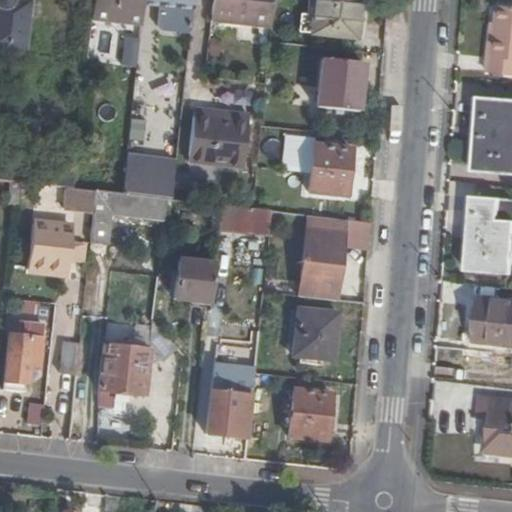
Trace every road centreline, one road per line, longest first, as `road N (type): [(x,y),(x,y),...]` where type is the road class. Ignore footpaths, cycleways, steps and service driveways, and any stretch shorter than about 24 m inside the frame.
road 1 (residential): [(385,474),(426,0)]
road 2 (residential): [(0,462),(358,498)]
